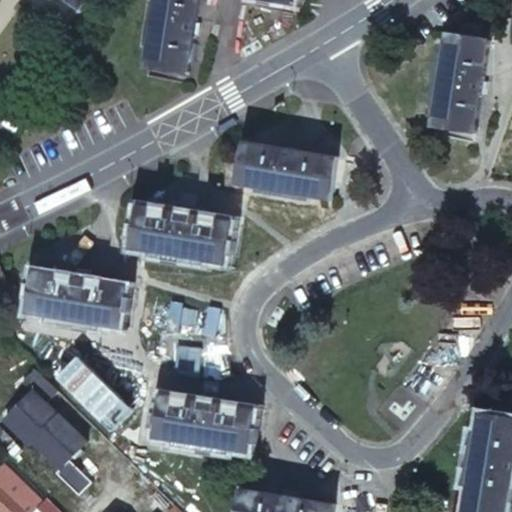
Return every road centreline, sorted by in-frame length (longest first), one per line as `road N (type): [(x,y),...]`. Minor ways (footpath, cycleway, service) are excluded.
road 1 (residential): [(415,201),(305,249),(252,286),(234,326),(249,359),(345,453),(372,457)]
road 2 (residential): [(0,218),(323,45)]
road 3 (residential): [(372,457),(407,441),(511,293)]
road 4 (residential): [(323,45),(415,201)]
